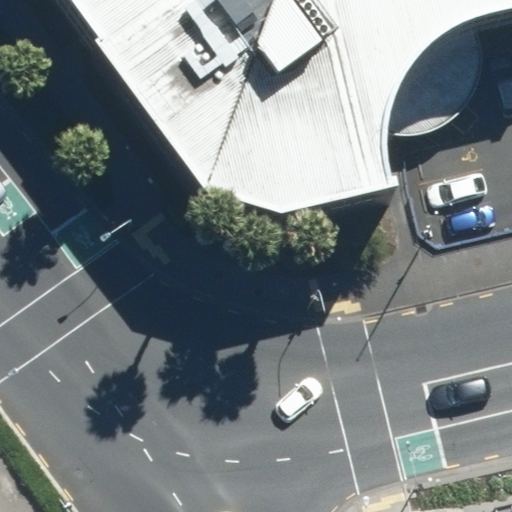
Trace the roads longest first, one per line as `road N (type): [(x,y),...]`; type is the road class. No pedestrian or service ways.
road 1 (primary): [(145,446),(511,361)]
road 2 (primary): [(0,272),(145,446)]
